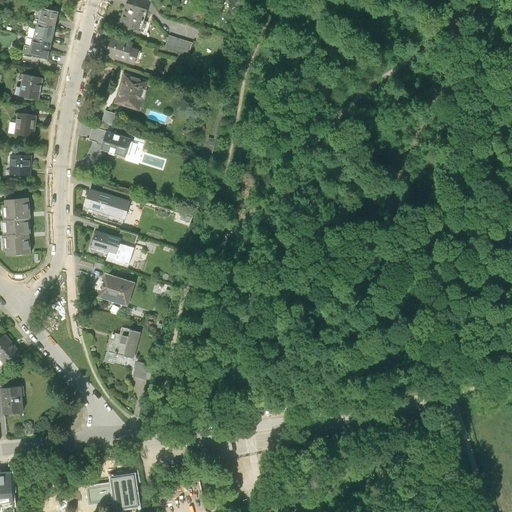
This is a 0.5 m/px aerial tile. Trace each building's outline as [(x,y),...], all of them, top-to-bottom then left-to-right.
[(146,10),(124,4),(117,27),(139,33),(146,10)] [(45,8),(41,23),(57,27),(61,12),(58,11),(50,9),(45,8)] [(41,23),(36,40),(52,44),(57,27),(41,23)] [(130,42),(109,36),(104,55),(132,63),(136,50),(129,48),(130,42)] [(192,43),(168,36),(164,48),(188,56),(192,43)] [(48,59),(52,44),(36,40),(34,47),(32,54),(34,55),(48,59)] [(33,57),(34,55),(32,54),(34,47),(26,45),(23,55),(33,57)] [(147,80),(124,74),(116,103),(139,110),(147,80)] [(44,79),(25,75),(21,96),(39,100),(44,79)] [(105,121),(117,121),(117,111),(105,111),(105,121)] [(38,116),(18,113),(15,134),(35,137),(38,116)] [(107,132),(93,128),(89,141),(97,143),(97,140),(104,142),(107,132)] [(131,139),(107,132),(104,142),(102,149),(126,156),(131,139)] [(33,155),(12,154),(11,174),(32,175),(33,155)] [(103,187),(101,194),(105,195),(106,192),(129,199),(131,195),(103,187)] [(101,194),(88,190),(83,208),(107,215),(111,204),(126,209),(129,199),(106,192),(105,195),(101,194)] [(7,200),(29,198),(28,192),(5,191),(7,200)] [(33,218),(31,198),(29,198),(7,200),(7,205),(4,205),(6,221),(33,218)] [(33,218),(6,221),(4,221),(5,235),(31,233),(34,233),(33,218)] [(121,240),(95,232),(91,246),(117,254),(121,240)] [(33,253),(31,233),(5,235),(4,235),(5,251),(8,251),(8,255),(33,253)] [(95,262),(80,257),(78,264),(93,268),(95,262)] [(133,283),(104,274),(97,297),(126,306),(133,283)] [(111,340),(107,352),(115,354),(133,359),(140,333),(121,328),(119,335),(115,334),(113,341),(111,340)] [(21,354),(5,335),(0,339),(0,357),(7,366),(21,354)] [(115,354),(107,352),(106,351),(104,361),(113,363),(115,354)] [(148,365),(136,362),(133,376),(144,379),(148,365)] [(3,389),(2,380),(0,381),(0,394),(4,395),(5,414),(24,413),(22,387),(3,389)] [(13,471),(0,472),(0,503),(16,503),(13,471)] [(136,473),(110,477),(111,483),(114,500),(115,510),(141,506),(136,473)] [(114,500),(111,483),(86,487),(89,504),(114,500)]
